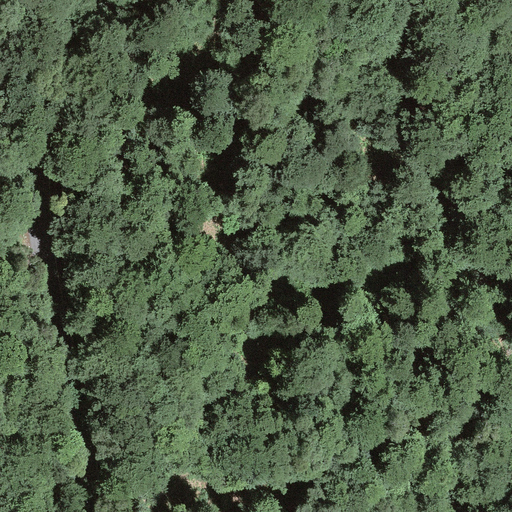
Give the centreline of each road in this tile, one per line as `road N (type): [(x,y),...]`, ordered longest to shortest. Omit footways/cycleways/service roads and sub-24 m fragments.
road 1 (unclassified): [(83,511),(83,430),(46,272),(38,174),(56,57),(80,0)]
road 2 (track): [(46,272),(16,256),(0,134)]
road 3 (track): [(0,122),(5,0)]
